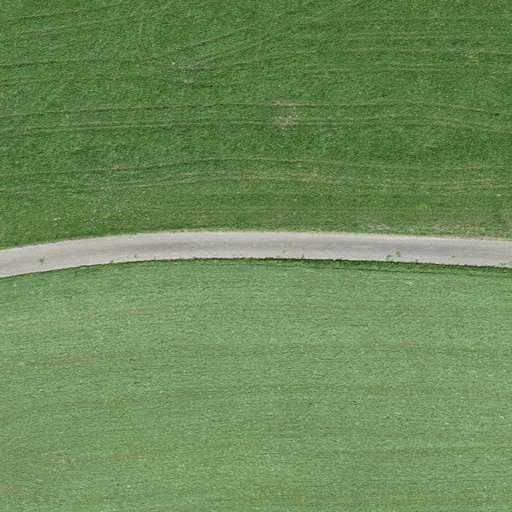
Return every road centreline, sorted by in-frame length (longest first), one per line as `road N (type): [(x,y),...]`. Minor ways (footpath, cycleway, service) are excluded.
road 1 (unclassified): [(511,264),(230,254)]
road 2 (unclassified): [(0,278),(133,258),(230,254)]
